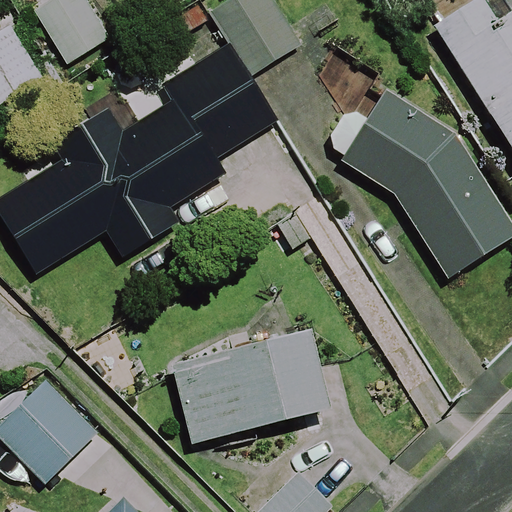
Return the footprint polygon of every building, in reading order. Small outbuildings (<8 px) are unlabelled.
[(234,0),(205,18),(225,50),(157,93),(119,117),(114,110),(47,151),(56,165),(0,199),(0,224),(37,285),(105,243),(118,265),(180,227),(173,216),(226,183),(219,172),(278,135),(246,84),(302,50),(271,0),(234,0)] [(82,0),(48,0),(29,11),(62,71),(108,46),(82,0)] [(511,0),(495,0),(436,35),(511,165),(511,0)] [(0,110),(43,80),(8,32),(0,37),(0,110)] [(316,153),(337,166),(334,171),(388,205),(441,290),(511,246),(511,233),(453,138),(382,94),(364,122),(344,109),(316,153)] [(314,336),(168,373),(187,452),(333,415),(314,336)] [(98,448),(49,392),(0,434),(0,446),(42,496),(98,448)] [(331,511),(301,479),(264,511),(331,511)] [(134,511),(122,499),(109,511),(134,511)]
